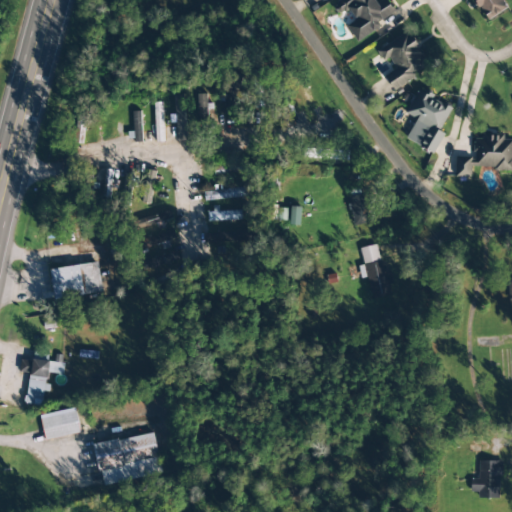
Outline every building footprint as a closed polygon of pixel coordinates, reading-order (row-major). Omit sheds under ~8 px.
[(357,42),(380,27),(377,23),(395,12),(387,0),(381,0),(380,1),(378,0),(338,0),(333,4),(340,15),(348,9),(355,21),(347,27),(357,42)] [(471,0),(485,22),(510,7),(506,0),(471,0)] [(396,70),(385,76),(391,88),(429,69),(410,32),(376,49),(382,61),(389,58),(396,70)] [(433,154),(444,133),(439,131),(451,108),(417,90),(405,114),(416,119),(406,140),(433,154)] [(228,116),(235,94),(227,91),(220,113),(228,116)] [(200,122),(209,121),(204,94),(196,95),(200,122)] [(176,123),(177,141),(186,141),(184,95),(174,95),(174,115),(170,115),(170,123),(176,123)] [(155,143),(163,142),(162,102),(154,103),(155,143)] [(133,132),(127,132),(128,141),(141,141),(140,111),(132,112),(133,132)] [(455,157),(455,177),(470,178),(470,170),(511,170),(511,136),(482,136),(482,138),(473,138),(473,157),(455,157)] [(154,171),(145,170),(143,204),(152,204),(154,171)] [(123,194),(132,194),(133,173),(124,172),(123,194)] [(246,196),(245,187),(204,192),(205,201),(246,196)] [(368,224),(365,196),(349,197),(352,226),(368,224)] [(210,222),(242,220),(242,211),(218,211),(218,206),(210,206),(210,222)] [(172,220),(170,212),(134,220),(136,228),(172,220)] [(360,248),(363,266),(358,267),(360,279),(367,278),(371,299),(392,295),(388,271),(383,272),(378,245),(360,248)] [(142,260),(144,268),(179,261),(177,253),(142,260)] [(49,270),(54,300),(102,293),(98,263),(49,270)] [(42,406),(43,391),(47,391),(48,373),(63,374),(64,363),(20,359),(19,373),(28,373),(26,405),(42,406)] [(40,416),(45,440),(80,433),(75,408),(40,416)] [(93,445),(102,486),(161,474),(153,433),(93,445)] [(499,499),(500,462),(478,461),(477,479),(470,479),(470,492),(478,492),(478,498),(499,499)]
